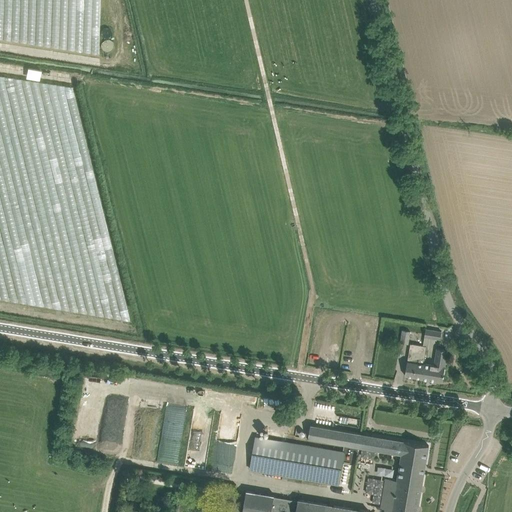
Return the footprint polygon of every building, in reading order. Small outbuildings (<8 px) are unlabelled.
[(62,0),(62,13),(68,9),(71,15),(70,22),(79,22),(78,46),(75,40),(72,40),(71,48),(99,49),(100,0),(62,0)] [(87,153),(74,87),(0,74),(0,88),(23,92),(38,85),(41,87),(40,91),(47,123),(52,126),(61,143),(59,147),(69,153),(84,150),(87,153)] [(426,329),(425,337),(430,338),(431,338),(440,339),(442,331),(438,331),(438,327),(432,326),(427,325),(427,326),(426,329)] [(410,331),(402,330),(400,342),(408,343),(410,331)] [(407,366),(405,376),(422,378),(424,363),(427,346),(423,345),(410,343),(410,349),(408,361),(407,361),(407,366)] [(422,378),(421,379),(424,379),(443,382),(448,350),(438,349),(437,348),(435,365),(426,363),(424,363),(422,378)] [(233,472),(239,419),(223,417),(216,470),(233,472)] [(306,431),(305,438),(309,438),(308,439),(319,440),(335,443),(343,444),(399,454),(402,454),(401,458),(400,466),(397,480),(386,478),(381,508),(385,509),(385,511),(384,511),(417,511),(425,470),(429,445),(404,441),(405,440),(311,425),(310,431),(306,431)] [(256,437),(250,469),(277,473),(339,484),(341,474),(344,452),(342,452),(334,451),(307,446),(292,443),(282,442),(256,437)] [(246,490),(242,511),(272,511),(275,497),(275,495),(246,490)] [(275,497),(272,511),(296,511),(299,500),(275,497)] [(296,511),(369,511),(299,499),(299,500),(296,511)]
